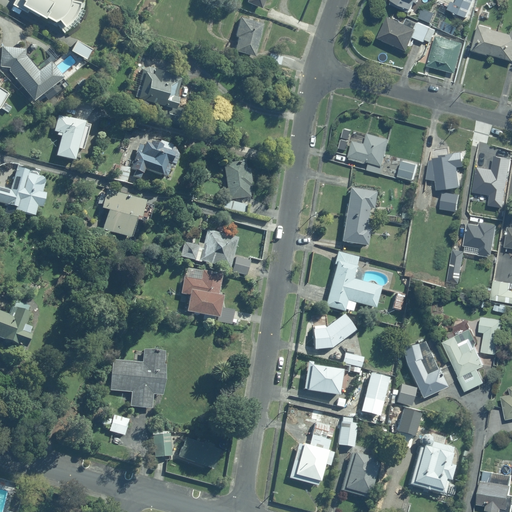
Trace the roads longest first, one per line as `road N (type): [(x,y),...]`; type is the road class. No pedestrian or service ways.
road 1 (residential): [(239,511),(314,67)]
road 2 (residential): [(314,67),(511,122)]
road 3 (residential): [(0,457),(130,492)]
